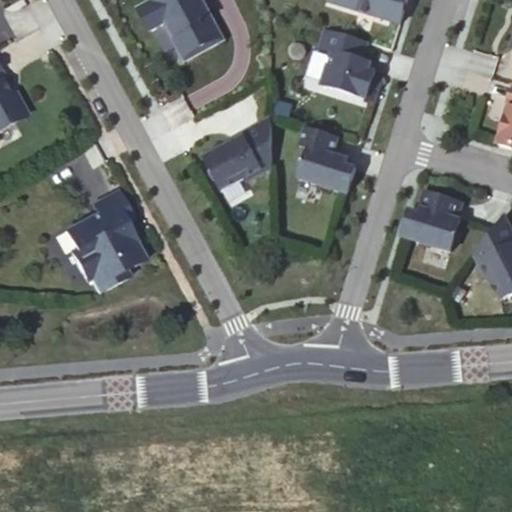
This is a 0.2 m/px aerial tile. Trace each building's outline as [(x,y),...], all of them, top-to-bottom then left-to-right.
[(207,7),(202,0),(158,0),(141,9),(143,15),(144,18),(145,21),(148,25),(150,28),(153,30),(166,23),(185,56),(189,54),(191,57),(220,40),(218,37),(223,35),(207,7)] [(330,0),(330,3),(401,25),(408,0),(330,0)] [(372,64),(363,62),(369,44),(324,30),(318,49),(332,54),(322,86),(377,103),(382,85),(373,81),(376,72),(370,71),(372,64)] [(0,71),(0,131),(27,117),(15,95),(10,97),(2,82),(5,81),(0,71)] [(272,170),(271,118),(241,135),(245,142),(237,145),(235,142),(205,158),(212,170),(209,172),(210,175),(211,177),(211,178),(214,181),(217,179),(223,191),(246,179),(247,183),(272,170)] [(333,156),(338,139),(305,129),(299,146),(309,149),(306,160),(302,159),(299,168),(303,169),(299,181),(348,196),(355,170),(347,167),(349,161),(333,156)] [(131,235),(111,200),(118,196),(102,166),(79,179),(84,189),(51,207),(61,225),(57,228),(73,257),(77,255),(85,269),(115,252),(111,245),(131,235)] [(458,220),(463,204),(424,192),(419,209),(421,210),(419,215),(410,212),(402,238),(451,253),(454,242),(458,244),(461,234),(457,232),(461,220),(458,220)] [(511,229),(505,216),(474,256),(487,280),(490,278),(502,301),(511,295),(511,229)]
